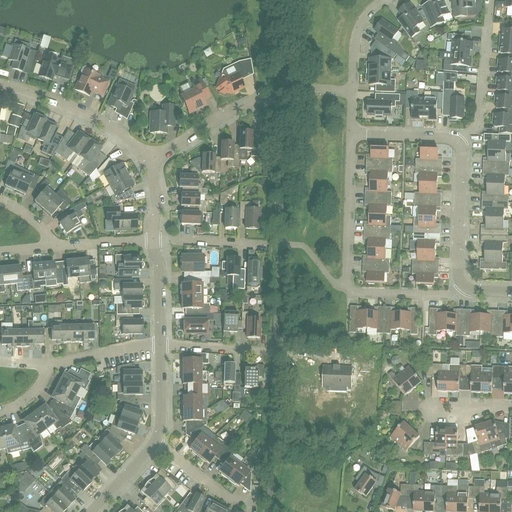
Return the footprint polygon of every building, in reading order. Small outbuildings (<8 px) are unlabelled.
[(428,0),(430,4),(423,7),(431,28),(444,22),(442,18),(449,15),(442,0),(428,0)] [(452,0),(453,3),(454,17),(467,16),(466,11),(468,8),(475,8),(473,0),(452,0)] [(403,18),(398,21),(411,39),(420,32),(417,27),(423,22),(410,4),(404,8),(403,8),(399,10),(399,11),(399,12),(403,18)] [(386,48),(397,55),(406,62),(410,57),(404,53),(397,43),(393,40),(399,31),(382,20),(374,31),(378,34),(374,40),(386,48)] [(502,42),(511,43),(511,24),(508,24),(507,31),(503,30),(502,35),(501,36),(502,42)] [(452,53),(470,55),(470,50),(472,51),(473,43),(460,41),(461,35),(449,34),(448,41),(453,41),(452,53)] [(14,61),(12,68),(23,72),(25,66),(31,68),(36,54),(29,52),(30,51),(29,50),(30,46),(15,41),(13,45),(8,60),(14,61)] [(511,43),(502,42),(502,43),(500,49),(501,49),(501,54),(505,55),(505,61),(500,60),(511,61),(511,43)] [(366,72),(391,73),(391,60),(393,60),(397,55),(386,48),(382,54),(382,59),(370,59),(369,62),(367,62),(366,68),(366,72)] [(38,76),(52,81),(53,77),(55,78),(58,76),(69,80),(75,60),(62,56),(60,60),(57,59),(56,55),(50,53),(47,56),(45,55),(38,76)] [(444,59),(443,71),(458,72),(458,66),(471,67),(472,59),(469,59),(470,55),(452,53),(451,60),(444,59)] [(225,76),(220,78),(216,89),(220,90),(219,92),(225,94),(225,92),(231,94),(234,92),(238,90),(245,87),(240,77),(242,76),(248,75),(245,60),(239,62),(233,64),(237,73),(230,77),(225,75),(225,76)] [(499,72),(504,73),(503,79),(499,78),(511,80),(511,79),(511,61),(500,60),(500,61),(498,67),(500,68),(499,72)] [(82,74),(75,90),(89,96),(92,90),(95,91),(95,92),(102,96),(108,82),(98,77),(99,76),(89,71),(89,69),(85,67),(83,68),(81,72),(82,74)] [(380,92),(395,93),(396,80),(391,80),(391,73),(366,72),(366,76),(367,81),(369,81),(369,85),(380,85),(380,92)] [(450,108),(450,116),(449,121),(457,121),(457,119),(464,119),(464,99),(454,99),(455,83),(454,83),(454,74),(443,74),(443,93),(443,107),(450,108)] [(511,79),(511,80),(499,78),(499,79),(496,85),(498,86),(498,91),(502,91),(502,97),(497,97),(510,98),(511,98),(511,79)] [(127,106),(133,92),(136,86),(119,79),(117,85),(108,105),(119,110),(121,103),(127,106)] [(202,99),(208,96),(209,97),(201,80),(192,84),(194,90),(181,96),(183,101),(184,106),(187,108),(189,113),(206,105),(202,99)] [(407,92),(406,106),(412,106),(412,119),(420,119),(420,117),(424,117),(425,99),(418,99),(418,92),(407,92)] [(431,100),(425,99),(424,117),(428,117),(428,120),(436,120),(437,107),(443,107),(443,93),(431,92),(431,100)] [(400,102),(400,95),(385,95),(385,102),(368,101),(368,105),(366,105),(366,104),(365,113),(366,113),(366,112),(368,112),(368,116),(376,116),(376,118),(382,119),(382,116),(391,117),(391,107),(395,107),(396,102),(400,102)] [(510,98),(497,97),(495,103),(496,104),(496,109),(509,110),(509,116),(511,116),(511,98),(510,98)] [(174,106),(173,106),(163,106),(163,110),(159,110),(158,111),(158,113),(151,113),(150,133),(166,133),(167,125),(168,123),(174,123),(174,106)] [(38,140),(46,121),(42,119),(42,117),(38,115),(37,116),(35,115),(28,129),(22,126),(20,129),(17,139),(27,143),(29,138),(31,139),(33,135),(38,138),(37,139),(38,140)] [(499,134),(507,134),(511,134),(511,116),(509,116),(495,115),(495,116),(493,122),(495,122),(494,127),(499,128),(499,134)] [(47,121),(46,121),(38,140),(43,142),(41,146),(43,147),(41,152),(52,157),(55,152),(59,145),(51,141),(57,128),(55,127),(55,125),(51,124),(50,124),(46,122),(47,121)] [(252,131),(240,131),(239,150),(239,155),(239,160),(246,161),(246,152),(251,153),(251,156),(257,157),(258,144),(252,144),(252,131)] [(78,157),(87,145),(90,140),(89,141),(87,140),(88,137),(83,134),(80,134),(78,133),(71,143),(63,138),(59,145),(55,152),(66,161),(69,156),(70,157),(73,153),(78,157)] [(488,152),(506,152),(506,143),(510,143),(510,135),(484,134),(484,145),(488,145),(488,152)] [(77,168),(89,177),(100,164),(93,159),(101,148),(99,147),(99,144),(94,141),(92,142),(90,140),(87,145),(78,157),(79,156),(83,159),(80,163),(81,164),(77,168)] [(221,142),(220,160),(228,161),(227,167),(239,167),(239,160),(239,155),(233,155),(233,142),(221,142)] [(366,165),(392,166),(393,159),(388,159),(389,149),(379,148),(379,147),(372,147),(372,148),(371,148),(371,155),(366,155),(366,165)] [(416,167),(442,167),(442,157),(438,157),(438,150),(437,150),(437,149),(430,149),(430,150),(420,150),(420,160),(416,160),(416,167)] [(483,168),(509,169),(510,162),(505,162),(506,152),(488,152),(487,158),(483,158),(483,168)] [(190,163),(193,167),(200,174),(202,173),(220,173),(220,168),(214,167),(215,154),(202,154),(202,158),(200,158),(198,158),(195,159),(193,160),(191,161),(190,163)] [(109,185),(127,175),(124,170),(127,169),(123,163),(115,167),(112,160),(109,158),(97,171),(100,177),(104,175),(109,185)] [(13,166),(14,164),(8,161),(3,174),(9,177),(5,186),(6,187),(5,188),(13,192),(14,190),(15,191),(25,171),(13,166)] [(370,175),(370,182),(388,182),(388,173),(392,173),(392,166),(366,165),(366,175),(370,175)] [(192,188),(192,194),(200,194),(202,194),(202,186),(200,184),(198,184),(198,176),(200,174),(193,167),(191,169),(191,176),(179,175),(179,188),(192,188)] [(419,183),(437,184),(438,177),(442,177),(442,167),(416,167),(415,174),(420,174),(419,183)] [(487,185),(505,186),(505,176),(509,176),(509,169),(483,168),(483,178),(487,179),(487,185)] [(30,186),(34,188),(39,177),(25,171),(15,191),(16,191),(15,193),(23,196),(23,194),(25,195),(30,186)] [(127,175),(109,185),(115,195),(112,197),(115,203),(132,199),(131,196),(127,189),(135,185),(132,179),(130,180),(127,175)] [(43,209),(54,195),(46,188),(49,185),(45,181),(37,190),(41,194),(34,201),(36,202),(34,204),(41,209),(42,208),(43,209)] [(365,188),(365,199),(391,199),(392,192),(387,192),(388,182),(370,182),(369,189),(365,188)] [(415,200),(441,201),(441,191),(437,191),(437,184),(419,183),(419,193),(415,193),(415,200)] [(482,202),(508,203),(509,196),(504,196),(505,186),(487,185),(486,192),(482,192),(482,202)] [(219,195),(219,206),(226,206),(227,196),(231,196),(231,189),(219,195)] [(188,212),(193,212),(200,213),(206,213),(206,207),(206,202),(199,202),(200,194),(192,194),(181,194),(181,206),(189,206),(188,212)] [(54,195),(43,209),(44,210),(43,211),(49,216),(50,215),(51,216),(58,208),(63,212),(70,203),(66,199),(63,203),(54,195)] [(369,209),(369,216),(387,216),(387,206),(391,206),(391,199),(365,199),(365,209),(369,209)] [(415,200),(414,207),(419,207),(418,217),(436,218),(436,211),(441,211),(441,201),(415,200)] [(83,202),(65,213),(68,218),(59,224),(66,234),(72,230),(73,232),(80,228),(79,226),(81,225),(77,219),(83,215),(80,211),(86,207),(83,202)] [(259,209),(251,209),(251,203),(240,202),(239,216),(246,216),(245,229),(259,229),(259,223),(260,223),(262,222),(262,217),(261,215),(259,215),(259,209)] [(486,219),(504,219),(504,210),(508,210),(508,203),(482,202),(482,212),(486,212),(486,219)] [(119,208),(106,208),(107,221),(114,221),(114,230),(137,230),(136,214),(119,215),(119,208)] [(225,210),(225,212),(225,228),(237,229),(237,210),(225,210)] [(188,212),(181,212),(181,224),(199,225),(200,213),(193,212),(188,212)] [(364,222),(364,232),(390,233),(391,226),(386,226),(387,216),(369,216),(368,222),(364,222)] [(413,234),(440,235),(440,224),(436,224),(436,218),(418,217),(414,217),(414,227),(413,234)] [(481,236),(507,236),(507,229),(503,229),(504,219),(486,219),(485,226),(481,226),(481,236)] [(368,242),(368,249),(386,250),(386,240),(390,240),(390,233),(364,232),(364,242),(368,242)] [(440,235),(413,234),(413,241),(417,241),(417,251),(435,251),(435,245),(440,245),(440,235)] [(503,243),(507,243),(507,236),(481,236),(481,246),(485,246),(485,253),(503,253),(503,243)] [(363,256),(363,266),(389,267),(389,260),(385,260),(386,250),(368,249),(367,256),(363,256)] [(435,251),(417,251),(417,261),(413,260),(412,267),(439,268),(439,258),(435,258),(435,251)] [(503,253),(485,253),(484,259),(480,259),(480,270),(506,270),(506,263),(502,263),(503,253)] [(193,278),(195,278),(209,278),(211,278),(211,272),(203,272),(203,256),(201,256),(199,255),(194,255),(193,256),(181,256),(181,272),(193,272),(193,278)] [(117,265),(117,277),(129,276),(129,270),(141,270),(141,268),(143,267),(143,263),(141,262),(141,257),(132,258),(131,256),(126,256),(125,258),(123,258),(122,256),(115,256),(115,265),(117,265)] [(68,279),(79,278),(77,260),(75,260),(75,258),(67,259),(67,261),(66,261),(67,272),(61,272),(62,284),(62,286),(68,286),(68,279)] [(227,271),(227,276),(233,276),(232,289),(244,289),(245,270),(239,269),(239,259),(227,258),(227,263),(222,262),(221,270),(227,271)] [(77,260),(79,278),(79,284),(90,282),(90,281),(96,281),(95,269),(89,269),(88,259),(77,260)] [(248,260),(247,288),(255,288),(257,287),(258,286),(259,284),(259,278),(256,278),(256,270),(259,270),(259,264),(259,262),(258,260),(256,260),(248,260)] [(56,285),(62,284),(61,272),(55,273),(54,263),(53,263),(53,261),(44,262),(44,264),(43,264),(45,286),(45,287),(56,286),(56,285)] [(27,276),(29,290),(40,289),(40,287),(45,286),(43,264),(42,264),(42,262),(33,263),(33,265),(32,265),(33,275),(27,276)] [(8,267),(10,285),(16,284),(17,291),(29,290),(27,276),(21,276),(20,266),(18,266),(18,264),(10,265),(10,267),(8,267)] [(0,293),(4,293),(4,285),(10,285),(8,267),(6,267),(6,266),(0,266),(0,293)] [(389,267),(363,266),(363,276),(367,276),(367,283),(368,283),(368,284),(375,285),(375,283),(385,284),(385,274),(389,274),(389,267)] [(439,268),(412,267),(412,274),(416,275),(416,285),(426,285),(426,286),(432,286),(433,285),(434,285),(434,278),(439,278),(439,268)] [(209,278),(195,278),(196,284),(182,284),(182,296),(202,296),(202,289),(205,289),(207,287),(206,284),(209,284),(209,278)] [(122,297),(142,297),(142,292),(143,291),(143,287),(141,286),(141,285),(128,285),(128,279),(114,279),(114,291),(122,290),(122,297)] [(196,314),(200,314),(209,314),(209,304),(202,304),(202,296),(182,296),(182,309),(196,309),(196,314)] [(116,304),(116,315),(128,315),(128,309),(142,309),(142,308),(143,307),(143,303),(142,302),(142,297),(122,297),(124,297),(124,303),(123,304),(116,304)] [(367,329),(368,311),(361,311),(361,307),(358,307),(351,306),(350,333),(357,333),(357,329),(367,329)] [(374,311),(368,311),(367,329),(377,329),(377,334),(384,334),(385,308),(378,307),(375,307),(374,311)] [(401,330),(401,312),(395,312),(395,308),(391,308),(392,308),(385,308),(384,334),(391,334),(391,330),(401,330)] [(408,312),(401,312),(401,330),(411,331),(410,335),(418,335),(419,309),(411,308),(411,309),(408,308),(408,312)] [(437,309),(430,309),(429,335),(437,336),(437,331),(447,332),(447,314),(440,313),(440,309),(437,309)] [(454,314),(447,314),(447,332),(456,332),(456,336),(463,336),(464,310),(457,310),(454,310),(454,314)] [(464,310),(463,336),(470,337),(470,332),(480,333),(481,315),(474,315),(474,311),(471,310),(464,310)] [(224,313),(223,337),(229,337),(229,332),(237,333),(237,329),(241,329),(241,326),(241,321),(237,321),(238,313),(236,313),(234,312),(233,311),(229,311),(227,311),(225,313),(224,313)] [(488,315),(481,315),(480,333),(490,333),(490,337),(497,337),(498,311),(488,311),(488,315)] [(498,311),(497,337),(504,338),(504,334),(511,333),(511,315),(508,316),(508,312),(504,312),(504,311),(498,311)] [(248,312),(242,312),(241,321),(241,326),(247,326),(247,338),(259,338),(260,319),(248,319),(248,312)] [(209,314),(200,314),(200,320),(184,320),(184,323),(182,325),(182,330),(184,331),(184,334),(197,334),(197,336),(204,336),(204,334),(207,334),(206,321),(213,321),(213,314),(209,314)] [(116,315),(116,327),(122,327),(122,334),(142,334),(142,321),(129,321),(129,315),(128,315),(116,315)] [(22,347),(32,347),(32,348),(33,348),(32,321),(28,321),(28,328),(22,328),(22,347)] [(32,321),(33,348),(38,348),(38,345),(44,345),(43,328),(33,328),(33,321),(32,321)] [(52,324),(51,324),(51,341),(57,341),(57,344),(62,344),(62,324),(62,321),(54,321),(52,324)] [(83,324),(83,344),(88,344),(88,340),(94,340),(93,323),(83,324)] [(62,324),(62,344),(62,343),(72,343),(72,324),(62,324)] [(72,324),(72,343),(82,343),(82,344),(83,344),(83,324),(72,324)] [(12,349),(12,328),(1,329),(0,329),(0,341),(1,342),(1,345),(7,345),(7,349),(12,349)] [(12,328),(12,349),(12,348),(22,347),(22,328),(22,331),(12,331),(12,328)] [(431,351),(423,353),(424,359),(432,357),(431,351)] [(181,363),(181,372),(201,372),(201,364),(208,364),(208,359),(182,359),(182,363),(181,363)] [(367,372),(381,373),(381,363),(368,363),(367,372)] [(235,364),(224,364),(223,383),(234,384),(235,364)] [(123,383),(141,383),(141,378),(143,378),(142,371),(125,371),(125,365),(117,367),(117,373),(123,373),(123,383)] [(245,365),(244,388),(257,388),(257,377),(264,377),(264,366),(253,365),(245,365)] [(433,365),(432,377),(438,377),(438,391),(441,391),(442,393),(446,393),(447,392),(448,392),(449,372),(443,371),(443,365),(433,365)] [(449,365),(449,372),(448,392),(449,392),(451,393),(454,393),(456,392),(459,392),(459,377),(465,378),(466,366),(449,365)] [(334,367),(324,366),(323,388),(327,388),(327,392),(347,392),(347,389),(351,389),(352,367),(340,367),(340,366),(339,366),(339,367),(335,367),(335,366),(334,366),(334,367)] [(482,366),(472,366),(466,366),(465,378),(471,378),(471,392),(474,392),(475,394),(479,394),(480,393),(481,393),(482,368),(482,366)] [(482,368),(481,393),(482,393),(484,394),(487,394),(489,393),(492,393),(492,379),(498,379),(499,367),(492,366),(492,369),(482,368)] [(401,373),(413,389),(414,388),(416,389),(419,386),(419,384),(421,382),(409,367),(401,373)] [(504,379),(504,393),(507,393),(508,395),(511,395),(511,394),(511,369),(505,369),(505,367),(499,367),(498,379),(504,379)] [(184,390),(194,390),(207,390),(206,372),(201,372),(181,372),(181,381),(183,381),(183,384),(184,384),(184,390)] [(388,375),(405,395),(407,394),(409,394),(412,392),(412,389),(413,389),(401,373),(396,377),(392,372),(388,375)] [(64,374),(58,386),(76,395),(82,384),(85,385),(88,380),(77,374),(74,379),(64,374)] [(117,400),(120,400),(125,401),(125,395),(143,395),(143,388),(141,388),(141,383),(123,383),(117,383),(117,400)] [(381,396),(381,385),(365,385),(364,396),(381,396)] [(61,403),(58,410),(70,420),(77,406),(72,403),(76,395),(58,386),(51,398),(61,403)] [(182,409),(202,409),(202,401),(207,401),(207,390),(194,390),(184,390),(184,396),(183,396),(183,400),(182,400),(182,409)] [(124,408),(120,417),(137,423),(139,419),(140,419),(143,412),(126,407),(128,401),(125,401),(120,400),(118,406),(124,408)] [(70,420),(58,410),(52,415),(45,405),(34,413),(46,430),(53,425),(57,429),(60,427),(62,429),(72,422),(70,420)] [(207,425),(207,421),(202,421),(202,409),(182,409),(182,418),(183,418),(183,421),(194,421),(194,430),(185,434),(204,426),(207,425)] [(30,431),(24,435),(31,449),(33,453),(43,446),(40,435),(46,430),(34,413),(23,421),(30,431)] [(109,430),(117,434),(118,429),(135,435),(137,428),(136,428),(137,423),(120,417),(115,415),(111,425),(109,430)] [(484,424),(490,443),(495,441),(497,448),(508,444),(504,433),(498,435),(494,421),(491,422),(489,421),(486,422),(485,424),(484,424)] [(398,444),(412,429),(411,429),(411,427),(408,424),(406,424),(404,422),(390,437),(398,444)] [(490,443),(484,424),(483,424),(481,423),(478,424),(477,426),(474,427),(478,441),(472,443),(476,454),(492,449),(490,443)] [(24,435),(17,437),(14,426),(9,427),(8,425),(1,427),(6,449),(8,454),(31,449),(24,435)] [(191,452),(198,457),(210,441),(205,437),(207,433),(203,430),(202,427),(207,425),(204,426),(185,434),(185,435),(188,434),(196,440),(189,449),(192,451),(191,452)] [(430,443),(430,455),(440,455),(440,449),(447,449),(447,429),(446,429),(445,427),(441,427),(440,429),(437,429),(436,443),(430,443)] [(446,456),(452,456),(463,456),(463,444),(457,444),(458,429),(455,429),(453,428),(450,428),(448,429),(447,429),(447,449),(446,456)] [(96,440),(113,457),(117,453),(118,454),(123,449),(117,444),(123,438),(116,434),(117,434),(109,430),(107,429),(96,440)] [(412,429),(398,444),(406,451),(420,437),(417,434),(417,432),(415,430),(412,430),(412,429)] [(210,441),(198,457),(205,463),(206,462),(209,464),(216,455),(221,459),(228,449),(235,439),(231,437),(229,437),(224,443),(215,436),(210,441)] [(83,453),(85,455),(89,459),(93,454),(106,466),(111,461),(110,460),(113,457),(96,440),(89,447),(87,445),(84,445),(80,450),(83,453)] [(233,453),(228,449),(221,459),(225,462),(218,471),(221,474),(221,475),(228,480),(240,464),(230,457),(233,453)] [(85,464),(78,472),(90,484),(98,475),(90,468),(94,463),(89,459),(85,455),(81,459),(85,464)] [(240,464),(228,480),(235,485),(235,484),(238,487),(245,478),(251,482),(252,473),(240,464)] [(360,483),(355,489),(366,497),(373,488),(381,491),(386,477),(374,473),(373,472),(364,466),(355,479),(360,483)] [(70,489),(74,484),(82,492),(90,484),(78,472),(73,476),(68,472),(61,480),(70,489)] [(152,479),(147,482),(165,499),(163,497),(170,490),(172,491),(177,487),(168,479),(164,483),(156,475),(152,479)] [(61,480),(49,493),(66,509),(74,501),(66,493),(70,489),(61,480)] [(165,499),(147,482),(144,488),(140,492),(148,499),(144,504),(153,511),(165,499)] [(408,497),(408,485),(401,485),(401,493),(389,489),(382,506),(395,511),(400,497),(408,497)] [(419,485),(408,485),(408,497),(414,497),(413,511),(416,511),(423,511),(424,511),(425,492),(419,492),(419,485)] [(425,492),(424,511),(425,511),(424,511),(434,511),(435,498),(441,498),(441,486),(431,486),(431,492),(425,492)] [(441,486),(441,498),(447,498),(446,511),(456,511),(458,487),(441,486)] [(458,487),(456,511),(467,511),(468,499),(474,499),(474,487),(458,487)] [(474,487),(474,499),(480,499),(479,511),(490,511),(491,494),(485,494),(485,487),(474,487)] [(491,494),(490,511),(500,511),(501,500),(507,500),(507,488),(497,488),(497,494),(491,494)] [(43,509),(46,506),(52,511),(63,511),(66,509),(49,493),(39,504),(43,509)] [(190,504),(183,501),(176,511),(178,511),(198,511),(200,510),(205,499),(195,494),(190,504)] [(217,511),(220,507),(211,502),(204,511),(200,510),(198,511),(217,511)]
